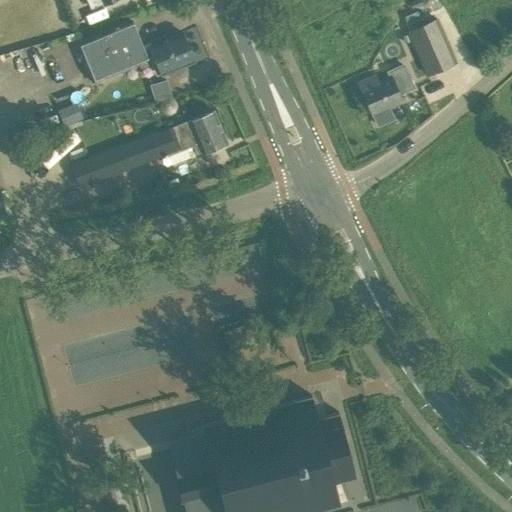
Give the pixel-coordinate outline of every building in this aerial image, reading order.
[(447,42),(436,19),(408,31),(419,55),(427,74),(455,61),(447,42)] [(131,21),(78,42),(93,81),(155,57),(162,74),(194,61),(182,31),(142,47),(131,21)] [(54,76),(49,56),(26,61),(31,81),(54,76)] [(376,77),(358,86),(371,115),(403,101),(399,93),(405,90),(398,74),(378,83),(376,77)] [(77,103),(59,111),(65,125),(83,118),(77,103)] [(157,132),(72,165),(80,185),(162,154),(165,155),(194,144),(198,153),(227,142),(214,110),(158,133),(157,132)] [(246,326),(225,334),(231,350),(251,342),(246,326)] [(185,425),(188,434),(124,450),(140,511),(320,511),(344,506),(344,505),(360,501),(354,477),(359,476),(341,409),(337,411),(331,387),(314,391),(202,420),(202,421),(185,425)] [(38,400),(0,410),(0,437),(45,426),(38,400)]
